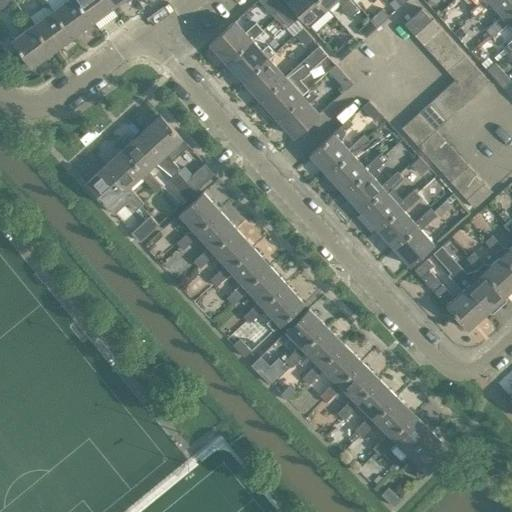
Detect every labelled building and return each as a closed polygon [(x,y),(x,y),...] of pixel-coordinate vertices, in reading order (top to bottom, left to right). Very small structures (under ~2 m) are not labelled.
[(78,0),(61,0),(53,7),(72,33),(92,19),(78,0)] [(78,0),(92,19),(112,4),(108,0),(78,0)] [(281,0),(261,0),(274,14),(285,4),(281,0)] [(290,0),(308,19),(327,2),(324,0),(290,0)] [(324,0),(327,2),(329,0),(341,0),(341,4),(349,13),(360,3),(356,0),(324,0)] [(476,0),(469,6),(475,13),(489,0),(476,0)] [(511,0),(493,0),(502,10),(486,25),(492,32),(509,17),(506,15),(511,9),(511,0)] [(421,3),(405,18),(415,29),(431,15),(421,3)] [(285,4),(274,14),(275,15),(278,12),(288,22),(296,16),(285,4)] [(382,4),(371,14),(378,22),(389,12),(382,4)] [(53,7),(33,21),(52,48),(72,33),(53,7)] [(511,21),(511,34),(502,43),(509,50),(511,47),(511,9),(506,15),(509,17),(511,21)] [(431,15),(415,29),(423,39),(441,22),(433,13),(431,15)] [(371,14),(358,26),(365,33),(378,22),(371,14)] [(234,15),(209,38),(211,40),(226,57),(252,34),(262,25),(255,17),(244,26),(235,16),(234,15)] [(33,21),(12,36),(32,63),(52,48),(33,21)] [(441,22),(423,39),(431,48),(449,31),(441,22)] [(460,22),(453,28),(459,35),(466,29),(460,22)] [(302,23),(294,30),(304,41),(312,34),(302,23)] [(449,31),(431,48),(439,56),(457,40),(449,31)] [(252,34),(226,57),(243,76),(268,52),(275,47),(268,39),(261,45),(252,34)] [(345,38),(333,49),(340,56),(352,46),(345,38)] [(457,40),(439,56),(447,66),(465,49),(457,40)] [(285,71),(259,94),(266,102),(265,104),(264,106),(271,114),(274,114),(275,112),(276,113),(307,84),(298,74),(299,72),(302,72),(308,67),(308,65),(326,49),(318,41),(285,71)] [(465,49),(447,66),(455,74),(464,66),(473,58),(465,49)] [(268,52),(243,76),(259,94),(285,71),(268,52)] [(494,56),(485,64),(493,73),(502,83),(511,75),(494,56)] [(473,58),(464,66),(480,84),(490,76),(473,58)] [(335,60),(328,67),(335,74),(345,86),(352,79),(343,68),(335,60)] [(464,66),(455,74),(471,92),(480,84),(464,66)] [(455,74),(447,82),(463,100),(471,92),(455,74)] [(511,75),(503,84),(511,93),(511,75)] [(307,84),(276,113),(293,132),(319,108),(308,97),(317,89),(310,82),(307,84)] [(447,82),(438,89),(454,107),(463,100),(447,82)] [(438,89),(428,98),(444,116),(454,107),(438,89)] [(369,96),(362,103),(373,115),(380,109),(369,96)] [(428,98),(419,106),(435,124),(444,116),(428,98)] [(419,106),(411,114),(427,132),(435,124),(419,106)] [(160,109),(141,127),(163,150),(165,148),(172,155),(183,145),(187,140),(188,140),(160,109)] [(411,114),(402,122),(418,140),(427,132),(411,114)] [(340,121),(309,149),(310,150),(326,168),(350,146),(347,143),(341,136),(346,128),(345,127),(353,120),(348,115),(340,122),(340,121)] [(427,132),(418,140),(426,149),(443,133),(435,124),(427,132)] [(141,127),(123,143),(145,167),(148,165),(156,157),(173,170),(167,176),(186,195),(196,186),(186,176),(177,166),(180,164),(172,155),(165,148),(163,150),(141,127)] [(350,146),(326,168),(343,186),(367,165),(364,162),(353,150),(369,136),(363,129),(347,143),(350,146)] [(443,133),(426,149),(434,158),(452,143),(443,133)] [(123,143),(105,160),(126,183),(129,182),(140,171),(155,187),(162,181),(148,165),(145,167),(123,143)] [(452,143),(434,158),(442,167),(460,152),(452,143)] [(380,148),(370,156),(376,163),(386,155),(385,154),(382,151),(380,148)] [(419,152),(410,160),(420,171),(429,163),(419,152)] [(460,152),(442,167),(450,176),(468,161),(460,152)] [(367,165),(343,186),(359,205),(383,183),(380,181),(381,180),(374,172),(380,167),(376,163),(370,156),(364,162),(367,165)] [(105,160),(86,178),(107,200),(121,187),(137,204),(143,198),(129,182),(126,183),(105,160)] [(205,160),(186,176),(196,186),(214,170),(205,160)] [(468,161),(450,176),(458,186),(476,170),(468,161)] [(383,183),(359,205),(376,223),(400,201),(397,198),(402,195),(391,183),(403,173),(396,166),(381,180),(380,181),(383,183)] [(476,170),(458,186),(466,194),(483,178),(476,170)] [(483,178),(466,194),(474,203),(491,187),(483,178)] [(400,201),(376,223),(392,241),(416,220),(414,217),(403,205),(419,191),(413,185),(402,195),(397,198),(400,201)] [(192,223),(185,229),(191,235),(198,229),(196,227),(220,205),(203,186),(179,208),(192,223)] [(416,220),(392,241),(409,260),(433,239),(420,224),(436,210),(439,211),(450,201),(451,201),(445,194),(432,205),(430,203),(414,217),(416,220)] [(209,241),(202,247),(208,254),(215,247),(213,245),(237,223),(220,205),(196,227),(198,229),(209,241)] [(502,205),(498,209),(505,217),(509,213),(502,205)] [(151,212),(132,229),(139,237),(158,220),(151,212)] [(505,217),(503,220),(511,230),(511,216),(509,213),(505,217)] [(226,259),(219,266),(225,272),(232,266),(230,263),(254,242),(237,223),(213,245),(215,247),(226,259)] [(185,229),(176,237),(182,244),(191,235),(185,229)] [(491,230),(484,236),(499,252),(502,249),(511,260),(511,240),(508,244),(503,243),(491,230)] [(442,241),(433,249),(450,266),(446,269),(461,285),(464,282),(486,307),(494,300),(495,302),(498,302),(505,296),(505,293),(503,292),(505,290),(484,266),(481,269),(476,264),(466,268),(442,241)] [(243,277),(236,284),(242,290),(249,283),(247,281),(270,260),(254,242),(230,263),(232,266),(243,277)] [(202,247),(193,255),(199,262),(208,254),(202,247)] [(472,247),(466,253),(476,264),(481,269),(484,266),(505,290),(511,283),(511,260),(502,249),(499,252),(489,261),(484,260),(472,247)] [(427,254),(414,266),(420,273),(467,324),(486,307),(464,282),(461,285),(453,293),(429,265),(433,261),(427,255),(427,254)] [(260,295),(253,302),(259,309),(266,302),(264,300),(287,278),(270,260),(247,281),(249,283),(260,295)] [(219,266),(210,274),(216,281),(225,272),(219,266)] [(287,278),(264,300),(266,302),(273,310),(265,317),(269,321),(273,325),(305,297),(287,278)] [(236,284),(227,292),(233,299),(242,290),(236,284)] [(253,302),(243,311),(250,317),(259,309),(253,302)] [(298,342),(285,355),(291,361),(307,346),(304,344),(327,320),(309,302),(286,325),(298,337),(298,342)] [(318,358),(312,364),(317,370),(324,364),(322,361),(345,338),(327,320),(304,344),(307,346),(318,358)] [(240,334),(233,341),(244,353),(251,347),(251,346),(240,334)] [(335,375),(328,381),(335,388),(342,381),(339,379),(362,355),(345,338),(322,361),(324,364),(335,375)] [(353,393),(346,400),(352,406),(359,400),(356,396),(380,373),(362,355),(339,379),(342,381),(353,393)] [(269,361),(260,369),(269,378),(278,369),(269,361)] [(312,364),(303,373),(309,379),(317,370),(312,364)] [(366,415),(355,425),(362,432),(377,417),(377,416),(374,414),(397,390),(380,373),(356,396),(359,400),(367,407),(366,415)] [(290,381),(281,390),(288,397),(297,388),(290,381)] [(328,381),(320,390),(326,397),(335,388),(328,381)] [(384,432),(373,443),(379,449),(382,446),(395,434),(392,431),(415,408),(397,390),(374,414),(377,416),(377,417),(385,425),(384,432)] [(346,400),(338,408),(344,415),(352,406),(346,400)] [(395,434),(382,446),(393,457),(390,460),(397,467),(412,452),(409,449),(432,426),(415,408),(392,431),(395,434)] [(432,426),(409,449),(412,452),(419,459),(415,469),(420,474),(450,444),(432,426)] [(388,483),(381,490),(394,502),(400,495),(388,483)]
